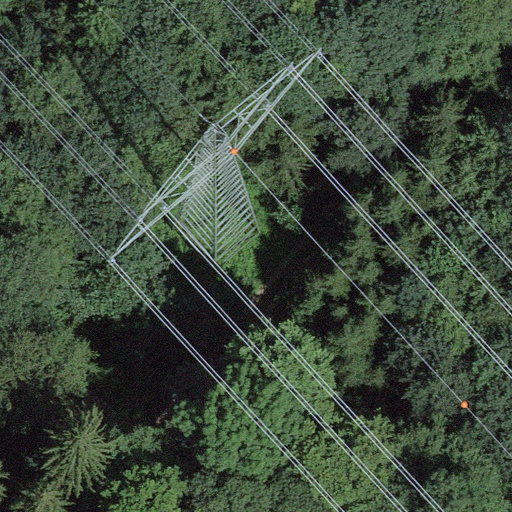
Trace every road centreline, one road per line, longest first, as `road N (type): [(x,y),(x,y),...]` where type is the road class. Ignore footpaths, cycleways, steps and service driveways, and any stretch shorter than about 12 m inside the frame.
road 1 (track): [(487,0),(93,511)]
road 2 (track): [(202,511),(0,333)]
